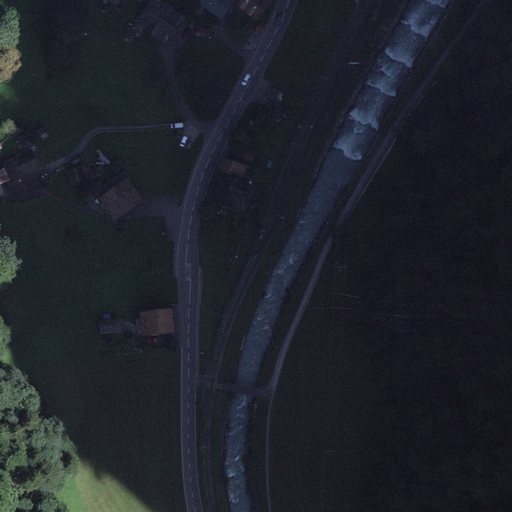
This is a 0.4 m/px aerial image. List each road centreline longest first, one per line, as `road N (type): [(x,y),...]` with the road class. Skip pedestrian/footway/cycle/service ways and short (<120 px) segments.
road 1 (track): [(270,511),(268,420),(287,346),(320,267),(467,0)]
road 2 (secondary): [(289,0),(208,164),(192,223),(195,511)]
